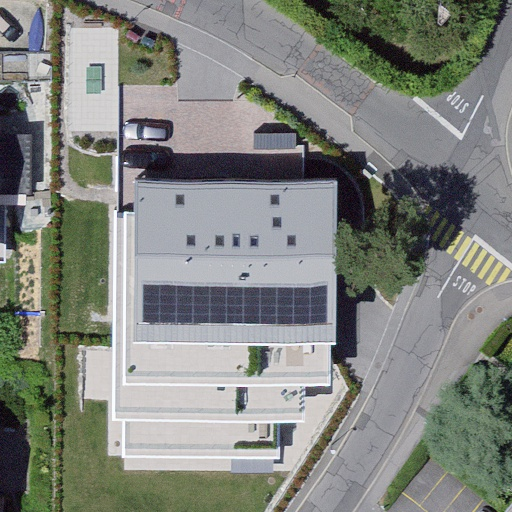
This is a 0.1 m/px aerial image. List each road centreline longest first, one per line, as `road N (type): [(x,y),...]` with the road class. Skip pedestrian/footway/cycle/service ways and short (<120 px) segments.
road 1 (residential): [(474,193),(464,256),(323,511)]
road 2 (residential): [(474,193),(306,69),(190,0)]
road 3 (residential): [(511,55),(474,193)]
